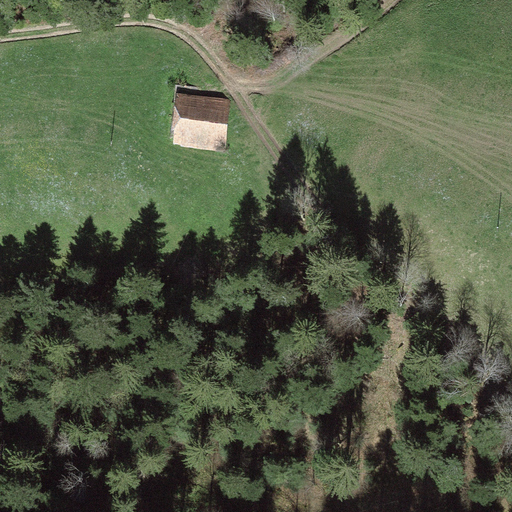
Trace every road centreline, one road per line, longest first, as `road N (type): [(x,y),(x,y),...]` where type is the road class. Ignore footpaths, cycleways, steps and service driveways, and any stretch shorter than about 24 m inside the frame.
road 1 (track): [(392,0),(273,81),(240,79),(157,20),(0,35)]
road 2 (track): [(240,79),(249,115),(300,186),(511,404)]
